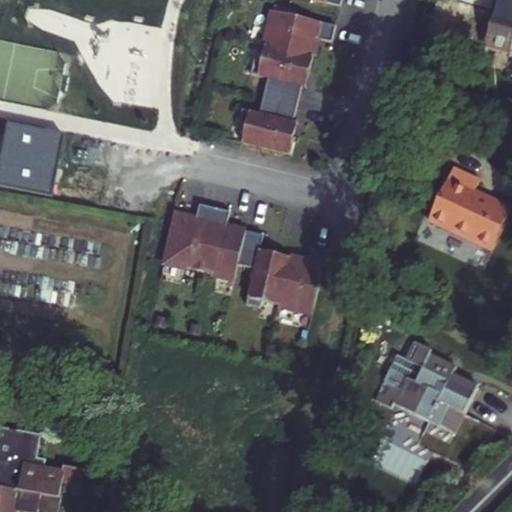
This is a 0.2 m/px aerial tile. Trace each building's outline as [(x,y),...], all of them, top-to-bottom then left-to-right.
[(289,0),(349,12),(351,0),(289,0)] [(344,32),(282,19),(271,70),(264,68),(261,83),(278,87),(274,104),(271,122),(253,118),(250,133),(258,134),(254,152),(302,162),(305,145),(301,145),(312,94),(315,78),(319,79),(326,45),(341,49),(344,32)] [(0,185),(49,195),(61,135),(6,125),(0,157),(0,185)] [(453,161),(428,213),(492,246),(511,206),(475,187),(480,175),(453,161)] [(177,226),(166,275),(235,291),(238,277),(255,281),(247,317),(261,320),(263,313),(313,325),(328,263),(312,259),(308,273),(275,266),(274,270),(260,266),(264,247),(245,243),(227,238),(230,224),(214,220),(200,216),(196,231),(177,226)] [(396,407),(398,403),(458,435),(483,386),(458,373),(461,368),(435,354),(437,350),(419,342),(410,359),(428,369),(421,382),(412,377),(405,390),(389,381),(379,399),(396,407)] [(0,511),(62,511),(64,508),(61,507),(66,478),(48,475),(49,468),(38,467),(42,444),(2,436),(0,435),(0,511)]
